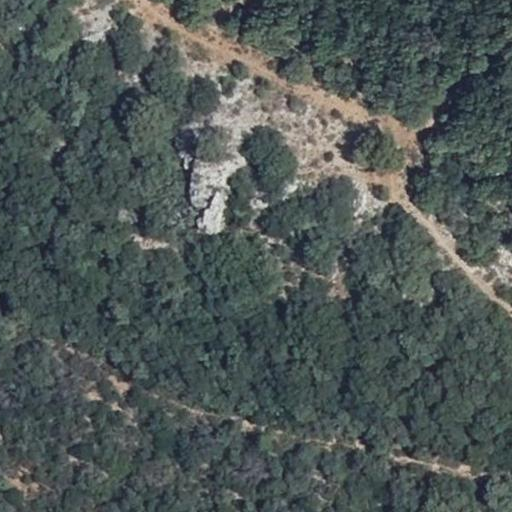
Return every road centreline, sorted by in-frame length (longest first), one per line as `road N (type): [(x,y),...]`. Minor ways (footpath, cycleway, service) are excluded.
road 1 (track): [(511,313),(411,202),(416,135),(511,52)]
road 2 (track): [(159,0),(416,135)]
